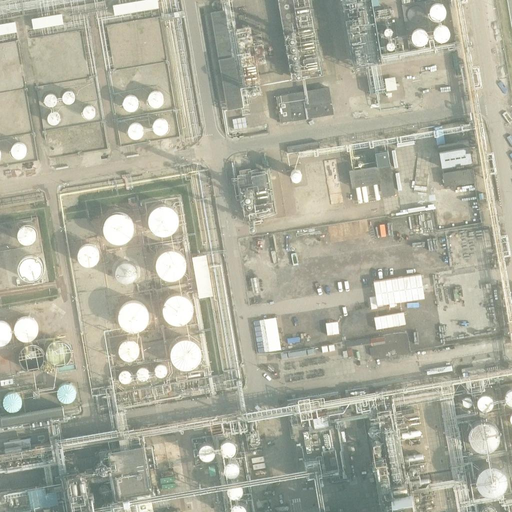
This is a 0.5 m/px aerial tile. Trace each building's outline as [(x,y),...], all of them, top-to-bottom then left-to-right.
[(131,0),(113,3),(115,13),(160,6),(158,0),(131,0)] [(309,0),(279,0),(287,55),(295,54),(296,61),(292,62),(294,72),(302,71),(301,67),(312,66),(312,65),(320,64),(316,38),(309,39),(308,32),(313,32),(312,25),(313,25),(309,0)] [(343,0),(354,66),(369,64),(371,60),(374,62),(382,61),(380,49),(374,45),(373,51),(369,52),(354,32),(357,29),(358,23),(368,25),(374,20),(371,18),(370,13),(371,13),(367,8),(371,5),(379,4),(378,0),(372,0),(372,4),(358,7),(354,4),(352,1),(345,2),(346,0),(343,0)] [(431,3),(431,18),(445,19),(445,3),(431,3)] [(211,13),(227,110),(243,107),(227,10),(211,13)] [(32,17),(34,27),(65,22),(63,12),(32,17)] [(0,22),(0,33),(18,30),(16,20),(0,22)] [(435,39),(450,39),(449,25),(434,26),(435,39)] [(426,46),(426,28),(415,28),(414,46),(426,46)] [(117,80),(119,83),(122,85),(125,85),(128,84),(131,81),(131,77),(129,74),(127,72),(123,72),(120,73),(118,76),(117,80)] [(150,98),(153,100),(156,101),(160,100),(163,97),(164,94),(163,90),(160,87),(156,86),(152,87),(150,90),(149,94),(150,98)] [(63,95),(64,98),(67,100),(71,100),(74,99),(76,96),(77,93),(75,89),(72,87),(69,87),(66,88),(63,91),(63,95)] [(329,87),(276,96),(281,123),(333,114),(329,87)] [(45,97),(46,100),(49,103),(53,103),(56,102),(58,99),(59,95),(57,92),(54,90),(51,89),(47,91),(45,94),(45,97)] [(125,102),(128,105),(131,106),(135,105),(138,102),(139,98),(138,94),(135,91),(131,90),(127,91),(125,94),(124,98),(125,102)] [(11,103),(12,107),(15,109),(19,109),(22,108),(24,105),(24,101),(23,98),(20,96),(17,95),(13,97),(11,100),(11,103)] [(83,109),(85,112),(87,115),(91,115),(94,113),(96,111),(97,107),(95,104),(92,102),(89,101),(86,103),(84,106),(83,109)] [(47,115),(49,119),(51,121),(55,121),(58,120),(60,117),(61,113),(59,110),(56,108),(53,107),(50,109),(48,112),(47,115)] [(13,121),(15,124),(18,126),(21,127),(24,125),(27,122),(27,119),(26,116),(23,113),(19,113),(16,114),(14,117),(13,121)] [(153,125),(156,128),(160,129),(164,128),(167,125),(168,121),(167,117),(164,115),(160,114),(156,115),(153,117),(152,121),(153,125)] [(130,131),(133,133),(137,134),(140,133),(143,131),(144,127),(143,123),(140,120),(137,119),(133,120),(130,123),(129,127),(130,131)] [(82,139),(85,142),(89,143),(93,142),(96,139),(97,135),(95,131),(93,128),(89,127),(85,128),(82,131),(81,135),(82,139)] [(13,151),(16,154),(20,155),(24,154),(26,151),(27,147),(26,143),(24,141),(20,140),(16,141),(13,143),(12,147),(13,151)] [(443,172),(445,186),(476,181),(474,167),(466,168),(466,163),(472,162),(469,145),(439,150),(442,167),(446,166),(447,171),(443,172)] [(380,182),(383,197),(396,194),(388,150),(375,152),(377,165),(349,170),(352,187),(380,182)] [(234,167),(240,207),(265,203),(259,164),(234,167)] [(151,225),(154,228),(158,231),(163,232),(168,232),(172,230),(176,228),(179,224),(181,219),(181,215),(180,210),(177,206),(174,203),(169,201),(164,200),(160,201),(155,203),(152,207),(150,211),(149,215),(149,220),(151,225)] [(105,233),(108,236),(112,239),(117,240),(122,240),(126,239),(130,236),(133,232),(135,227),(135,223),(134,218),(131,214),(128,211),(123,209),(119,208),(114,209),(110,211),(106,215),(104,219),(103,223),(104,228),(105,233)] [(36,234),(36,231),(35,228),(34,226),(32,224),(30,223),(27,223),(24,223),(22,225),(20,226),(19,229),(19,232),(19,234),(21,237),(22,238),(25,240),(28,240),(30,239),(33,238),(34,236),(36,234)] [(10,238),(10,236),(9,234),(8,231),(6,230),(4,228),(1,228),(0,227),(0,246),(1,246),(3,246),(6,245),(8,243),(9,241),(10,238)] [(99,254),(99,251),(99,248),(97,246),(96,244),(93,242),(91,242),(88,241),(85,242),(83,243),(81,245),(79,247),(78,249),(78,252),(78,255),(79,257),(80,259),(82,261),(85,262),(87,263),(90,263),(93,262),(95,261),(97,259),(98,256),(99,254)] [(159,270),(162,274),(166,276),(171,278),(176,277),(180,276),(184,273),(187,269),(189,265),(189,260),(188,256),(185,251),(182,248),(177,246),(172,246),(168,247),(164,249),(160,252),(158,256),(157,261),(157,266),(159,270)] [(190,253),(196,294),(212,291),(207,251),(190,253)] [(42,266),(43,264),(42,261),(42,259),(40,257),(39,255),(37,253),(34,252),(32,252),(29,252),(27,252),(25,253),(22,255),(21,257),(20,259),(19,261),(19,264),(19,266),(20,268),(21,271),(23,272),(25,274),(27,275),(29,275),(32,275),(34,275),(37,274),(39,272),(40,271),(42,268),(42,266)] [(422,274),(373,282),(377,305),(425,298),(422,274)] [(165,316),(168,319),(172,322),(176,323),(181,323),(186,321),(189,319),(192,315),(194,310),(194,306),(193,301),(191,297),(187,294),(183,292),(178,291),(173,292),(169,294),(165,298),(163,302),(162,306),(163,311),(165,316)] [(121,320),(124,324),(128,326),(132,328),(137,327),(142,326),(145,323),(148,319),(150,315),(150,310),(149,306),(147,301),(143,298),(139,296),(134,296),(129,297),(125,299),(121,302),(119,306),(118,311),(119,316),(121,320)] [(37,329),(37,327),(37,324),(36,321),(35,319),(33,317),(31,316),(28,315),(25,315),(23,315),(20,316),(18,318),(16,320),(15,322),(14,325),(14,328),(15,330),(16,333),(18,335),(20,336),(22,337),(25,338),(28,338),(30,337),(33,336),(35,334),(36,332),(37,329)] [(13,334),(13,331),(13,328),(12,326),(11,324),(9,322),(7,320),(4,319),(2,319),(0,318),(0,343),(2,344),(5,343),(7,342),(9,340),(11,338),(12,336),(13,334)] [(172,357),(175,361),(179,363),(183,364),(188,364),(193,363),(197,360),(200,356),(201,352),(201,347),(200,342),(198,338),(194,335),(190,333),(185,333),(180,333),(176,336),(173,339),(170,343),(169,348),(170,353),(172,357)] [(140,350),(140,347),(140,344),(138,341),(137,339),(134,338),(131,337),(128,336),(126,337),(123,338),(121,340),(119,342),(118,345),(117,348),(118,350),(119,353),(120,356),(122,357),(125,359),(128,359),(131,359),(134,358),(136,357),(138,355),(140,352),(140,350)] [(69,353),(69,350),(69,347),(67,344),(66,342),(63,340),(60,339),(57,338),(54,339),(51,340),(49,341),(47,344),(45,346),(44,349),(44,352),(45,355),(46,358),(48,360),(51,362),(54,363),(57,364),(60,363),(62,362),(65,361),(67,358),(69,356),(69,353)] [(43,359),(43,356),(43,354),(42,351),(41,348),(39,346),(37,345),(34,343),(31,343),(28,343),(26,344),(23,345),(21,347),(19,350),(18,352),(18,355),(18,358),(19,361),(20,363),(22,365),(25,367),(27,368),(30,369),(33,368),(36,368),(38,366),(40,364),(42,362),(43,359)] [(16,362),(17,359),(16,357),(16,354),(14,352),(13,350),(11,349),(8,347),(6,347),(3,347),(0,347),(0,370),(0,371),(3,372),(5,372),(8,371),(10,370),(12,369),(14,367),(15,365),(16,362)] [(76,392),(76,389),(75,387),(74,384),(72,382),(70,381),(67,381),(64,381),(62,383),(60,385),(59,387),(58,390),(59,393),(60,395),(62,397),(65,398),(67,398),(70,398),(73,397),(74,395),(76,392)] [(511,387),(508,388),(505,390),(503,393),(502,396),(503,398),(505,401),(507,403),(510,404),(511,403),(511,387)] [(21,401),(21,399),(21,396),(19,393),(17,392),(14,391),(12,391),(9,391),(7,393),(5,395),(4,398),(4,401),(5,404),(7,406),(10,407),(12,408),(15,407),(18,406),(20,404),(21,401)] [(494,400),(494,396),(492,394),(489,392),(486,391),(483,392),(480,394),(478,396),(477,399),(478,403),(480,405),(482,407),(485,408),(489,407),(491,406),(493,403),(494,400)] [(63,406),(1,417),(3,424),(65,414),(63,406)] [(470,424),(467,436),(476,447),(489,448),(499,437),(498,425),(489,418),(478,417),(470,424)] [(234,448),(234,445),(232,442),(230,440),(227,440),(225,440),(223,440),(221,442),(219,444),(218,447),(219,451),(221,453),(223,455),(226,456),(229,455),(232,454),(234,451),(234,448)] [(214,449),(215,449),(214,446),(212,443),(211,442),(209,441),(207,441),(204,441),(201,443),(199,445),(198,448),(199,451),(200,454),(203,456),(206,457),(208,457),(210,456),(212,454),(214,452),(214,449)] [(152,511),(142,444),(108,450),(118,511),(152,511)] [(335,448),(322,450),(326,470),(339,467),(335,448)] [(238,468),(238,467),(238,464),(236,461),(233,460),(231,459),(227,460),(224,461),(223,464),(222,467),(222,470),(224,473),(227,475),(229,475),(231,475),(233,475),(235,473),(237,471),(238,468)] [(478,468),(475,480),(484,492),(497,492),(507,482),(506,470),(497,462),(486,462),(478,468)] [(242,488),(241,485),(240,482),(237,481),(234,480),(231,481),(230,482),(228,483),(227,485),(226,488),(227,491),(228,494),(231,495),(233,496),(236,496),(239,494),(241,492),(242,488)] [(392,511),(413,511),(410,491),(390,494),(392,511)] [(66,511),(65,502),(0,511),(66,511)] [(244,511),(245,510),(245,507),(243,504),(242,503),(240,502),(238,502),(234,502),(232,504),(230,506),(230,510),(230,511),(244,511)]
